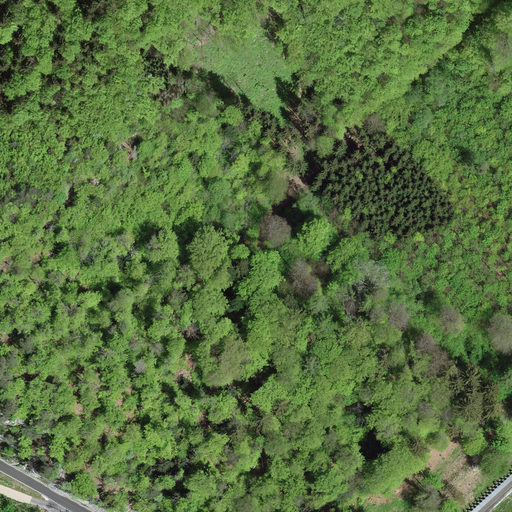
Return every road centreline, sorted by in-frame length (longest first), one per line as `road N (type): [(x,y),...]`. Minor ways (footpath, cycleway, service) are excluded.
road 1 (track): [(254,238),(294,184),(485,0)]
road 2 (track): [(294,184),(336,237),(444,332),(511,407)]
